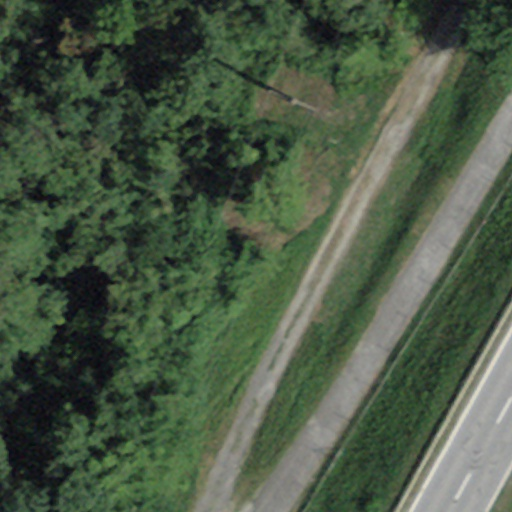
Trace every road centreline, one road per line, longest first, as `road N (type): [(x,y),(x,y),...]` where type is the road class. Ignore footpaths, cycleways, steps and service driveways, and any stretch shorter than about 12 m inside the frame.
road 1 (track): [(211,511),(236,439),(465,0)]
road 2 (track): [(271,511),(511,138)]
road 3 (secondary): [(511,400),(450,511)]
